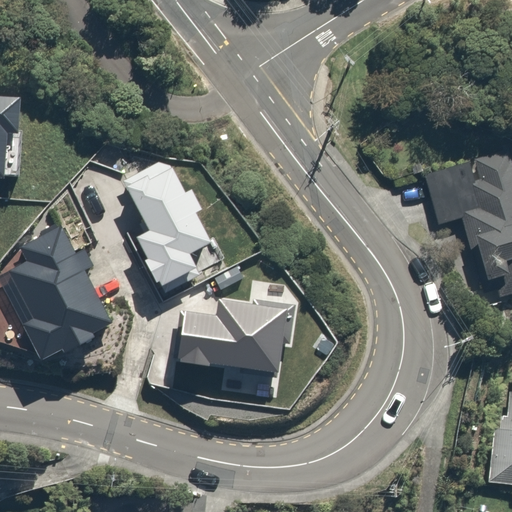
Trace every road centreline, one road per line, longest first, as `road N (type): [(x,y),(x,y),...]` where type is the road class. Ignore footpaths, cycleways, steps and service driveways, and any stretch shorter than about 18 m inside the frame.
road 1 (tertiary): [(0,407),(267,468),(333,455),(382,407),(404,350),(395,296),(240,77)]
road 2 (tertiary): [(365,0),(240,77)]
